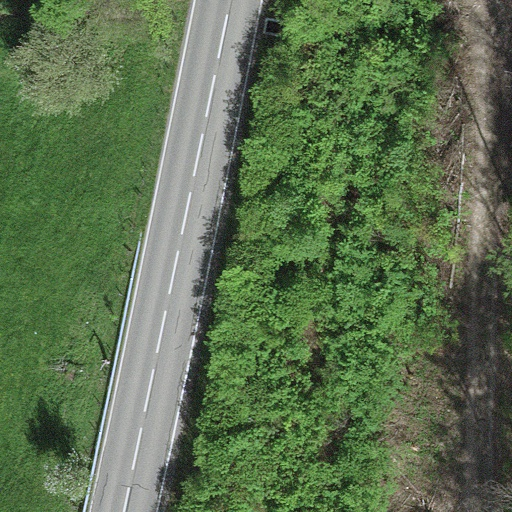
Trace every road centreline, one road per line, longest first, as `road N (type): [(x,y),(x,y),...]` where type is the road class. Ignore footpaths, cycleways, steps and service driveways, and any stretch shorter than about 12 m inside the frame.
road 1 (primary): [(226,0),(121,511)]
road 2 (track): [(488,0),(497,79),(481,511)]
